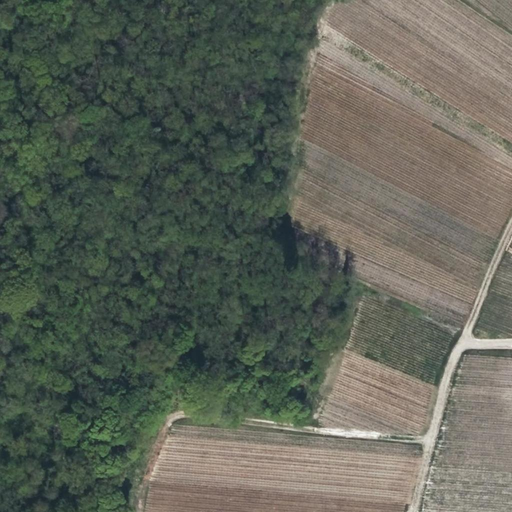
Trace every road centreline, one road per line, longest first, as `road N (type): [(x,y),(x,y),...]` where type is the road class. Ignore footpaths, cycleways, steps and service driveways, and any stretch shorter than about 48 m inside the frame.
road 1 (track): [(431,440),(187,414),(166,419),(135,511)]
road 2 (track): [(411,511),(453,357),(463,342),(511,346)]
road 3 (track): [(331,0),(293,149)]
